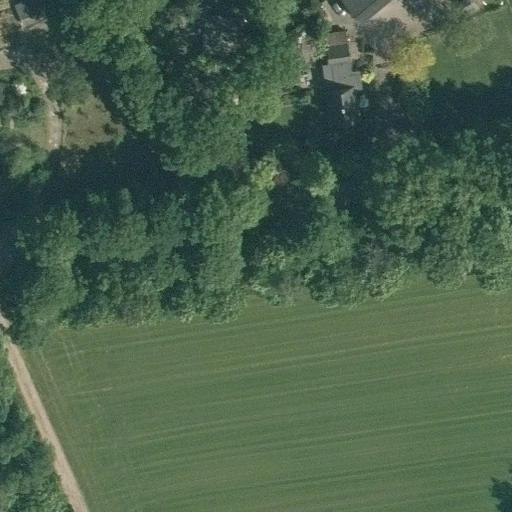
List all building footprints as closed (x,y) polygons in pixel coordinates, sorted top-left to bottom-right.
[(15,3),(24,26),(46,16),(39,0),(18,0),(19,1),(15,3)] [(380,0),(344,0),(359,18),(380,0)] [(470,10),(462,1),(456,6),(463,15),(470,10)] [(202,46),(229,48),(231,14),(206,13),(207,4),(179,2),(177,29),(203,31),(202,46)] [(325,88),(330,119),(358,115),(354,87),(360,86),(358,68),(350,69),(344,28),(323,31),(325,44),(324,44),(327,64),(331,63),(334,87),(325,88)] [(1,108),(2,113),(7,116),(12,115),(15,110),(14,105),(9,102),(4,103),(1,108)]
